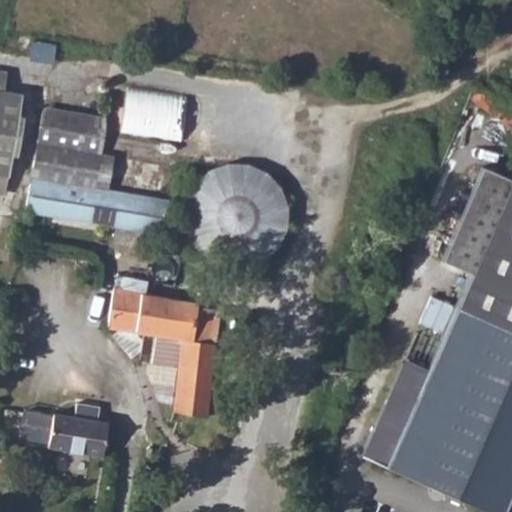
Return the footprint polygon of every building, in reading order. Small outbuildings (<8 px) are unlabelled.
[(183,137),(188,90),(127,84),(123,131),(183,137)] [(20,97),(4,95),(0,94),(0,171),(5,173),(7,173),(10,152),(15,153),(21,117),(17,116),(20,97)] [(41,107),(29,172),(91,183),(95,162),(110,164),(112,152),(97,150),(103,118),(41,107)] [(116,155),(114,176),(131,177),(133,157),(116,155)] [(201,171),(185,192),(182,218),(192,242),(213,258),(239,261),(263,251),(279,230),(282,204),(272,180),(251,164),(225,161),(201,171)] [(91,183),(29,172),(23,206),(113,223),(156,231),(159,231),(166,197),(105,186),(110,164),(95,162),(91,183)] [(402,358),(362,453),(490,511),(511,511),(511,189),(480,175),(438,267),(467,279),(427,370),(402,358)] [(156,231),(113,223),(109,245),(140,251),(142,237),(154,240),(156,231)] [(113,293),(110,329),(184,340),(175,414),(207,417),(215,340),(220,308),(191,304),(191,298),(161,294),(116,288),(113,293)] [(73,420),(52,419),(51,423),(21,419),(19,443),(50,446),(49,451),(103,457),(106,424),(97,424),(96,412),(75,409),(73,420)]
